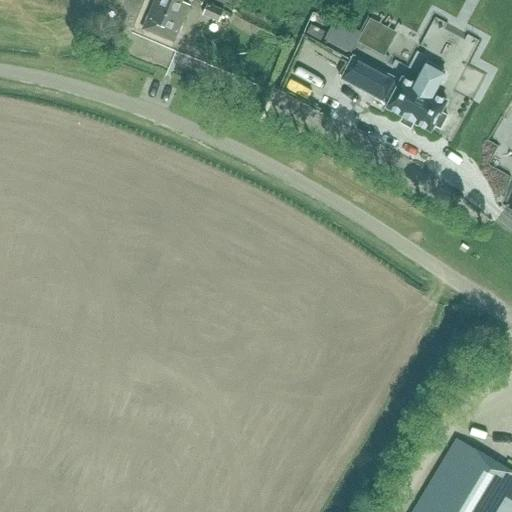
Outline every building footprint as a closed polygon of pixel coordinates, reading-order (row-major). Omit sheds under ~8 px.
[(183,2),(183,0),(154,0),(142,29),(173,43),(190,5),(183,2)] [(219,23),(225,10),(208,3),(202,15),(219,23)] [(390,19),(385,34),(400,40),(406,24),(390,19)] [(354,58),(343,80),(384,102),(386,98),(392,101),(388,108),(433,131),(436,125),(442,129),(449,116),(442,112),(448,101),(434,94),(446,71),(426,60),(414,83),(404,78),(401,82),(354,58)] [(511,426),(511,399),(502,422),(511,426)] [(511,511),(511,472),(456,439),(411,511),(511,511)]
